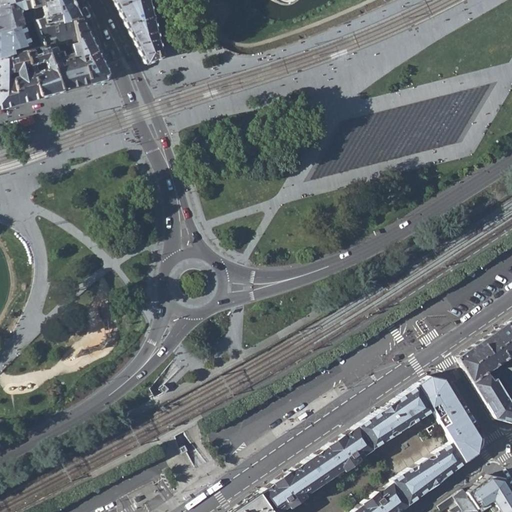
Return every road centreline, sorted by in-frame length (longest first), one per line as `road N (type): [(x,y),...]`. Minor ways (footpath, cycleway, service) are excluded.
road 1 (residential): [(438,351),(198,511)]
road 2 (secondary): [(284,280),(379,242),(511,161)]
road 3 (secondary): [(91,0),(177,195)]
road 4 (secondary): [(0,453),(113,390),(145,363)]
